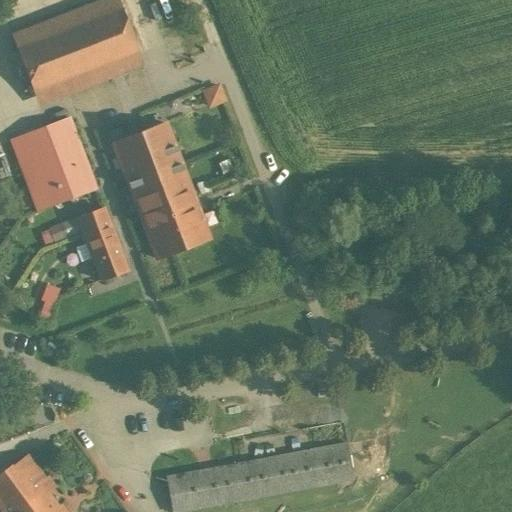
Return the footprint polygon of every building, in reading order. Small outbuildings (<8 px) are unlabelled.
[(117,0),(101,0),(11,35),(39,106),(143,67),(117,0)] [(218,86),(203,91),(209,106),(223,100),(218,86)] [(37,212),(96,190),(69,118),(10,140),(37,212)] [(164,124),(113,143),(129,185),(141,217),(157,259),(173,252),(208,240),(164,124)] [(126,271),(102,208),(75,218),(81,236),(99,281),(126,271)] [(58,290),(46,286),(41,300),(45,301),(40,317),(48,320),(56,296),(58,290)] [(346,444),(165,477),(171,511),(174,511),(352,479),(346,444)] [(44,480),(29,459),(27,457),(0,476),(0,505),(5,511),(64,511),(60,506),(57,508),(45,492),(53,486),(47,477),(44,480)]
